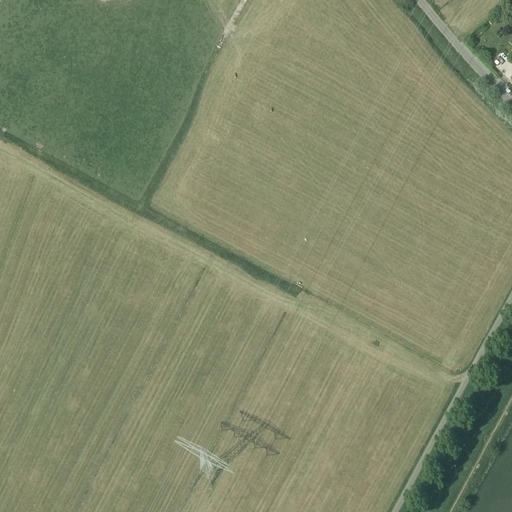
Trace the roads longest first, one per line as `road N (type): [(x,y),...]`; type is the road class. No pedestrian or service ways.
road 1 (unclassified): [(396,511),(511,300)]
road 2 (unclassified): [(511,104),(419,0)]
